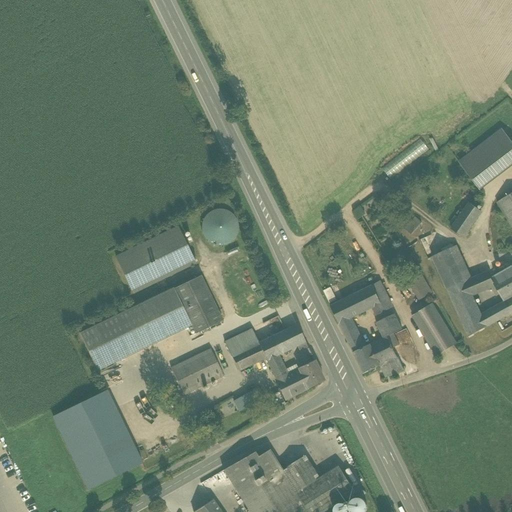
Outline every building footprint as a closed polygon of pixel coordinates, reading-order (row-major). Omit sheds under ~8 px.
[(511,165),(511,143),(503,132),(460,164),(480,190),(511,165)] [(426,150),(418,140),(383,167),(391,176),(426,150)] [(511,194),(498,203),(511,227),(511,194)] [(469,204),(451,230),(463,238),(481,211),(469,204)] [(202,229),(203,235),(206,239),(211,243),(216,245),(222,245),(227,244),(232,241),(236,237),(238,231),(238,226),(237,220),(234,215),(229,212),(224,210),(218,209),(213,211),(208,214),(204,218),(202,223),(202,229)] [(411,212),(401,226),(409,232),(419,219),(411,212)] [(177,228),(116,257),(133,293),(195,263),(177,228)] [(454,305),(473,297),(472,296),(479,292),(473,278),(472,279),(457,246),(432,257),(454,305)] [(494,286),(495,287),(508,280),(511,285),(511,266),(491,279),(495,286),(494,286)] [(487,290),(494,286),(495,286),(491,279),(488,272),(479,276),(487,290)] [(200,276),(173,289),(191,325),(195,334),(222,321),(200,276)] [(418,300),(433,294),(425,277),(411,283),(418,300)] [(481,315),(487,327),(511,313),(511,285),(508,280),(495,287),(504,302),(481,315)] [(330,306),(344,335),(355,330),(349,319),(372,308),(376,316),(393,308),(380,281),(330,306)] [(97,370),(191,325),(173,289),(79,334),(97,370)] [(454,305),(468,337),(487,327),(481,315),(473,297),(454,305)] [(433,304),(414,316),(436,355),(455,344),(433,304)] [(383,338),(370,345),(380,366),(386,377),(404,372),(392,345),(398,343),(394,334),(402,330),(395,314),(376,323),(383,338)] [(279,316),(254,326),(260,340),(285,330),(279,316)] [(297,346),(305,342),(296,325),(282,332),(291,349),(297,346)] [(231,356),(258,343),(251,329),(224,342),(231,356)] [(291,349),(282,332),(258,343),(265,357),(276,380),(288,374),(278,355),(291,349)] [(364,374),(380,366),(370,345),(363,348),(358,336),(348,341),(364,374)] [(305,342),(297,346),(300,352),(308,348),(305,342)] [(258,343),(231,356),(238,371),(265,357),(258,343)] [(210,349),(170,368),(183,395),(223,376),(210,349)] [(298,369),(308,389),(324,381),(314,361),(298,369)] [(308,389),(298,369),(288,374),(276,380),(285,400),(308,389)] [(234,402),(239,410),(262,397),(257,389),(234,402)] [(86,490),(145,466),(114,390),(55,414),(86,490)] [(284,404),(278,392),(265,399),(271,411),(284,404)] [(325,433),(338,429),(337,425),(324,429),(325,433)] [(248,511),(308,511),(296,493),(282,471),(269,450),(257,457),(254,453),(223,471),(248,511)] [(282,471),(296,493),(318,479),(304,458),(282,471)] [(319,480),(318,479),(296,493),(308,511),(324,511),(355,493),(340,467),(319,480)] [(220,511),(212,500),(193,511),(220,511)]
